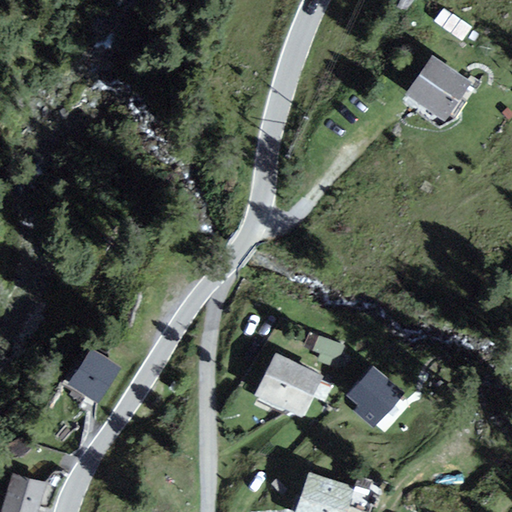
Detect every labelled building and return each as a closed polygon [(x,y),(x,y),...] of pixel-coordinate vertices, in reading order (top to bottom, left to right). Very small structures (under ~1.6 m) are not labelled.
[(424,53),(399,92),(441,118),(466,78),(424,53)] [(321,330),(314,352),(332,357),(338,335),(321,330)] [(121,367),(93,349),(71,383),(99,401),(121,367)] [(323,377),(270,352),(252,391),(304,416),(323,377)] [(399,389),(373,367),(351,395),(377,416),(399,389)] [(38,511),(48,480),(13,470),(0,511),(38,511)] [(355,511),(362,492),(302,471),(287,511),(355,511)]
